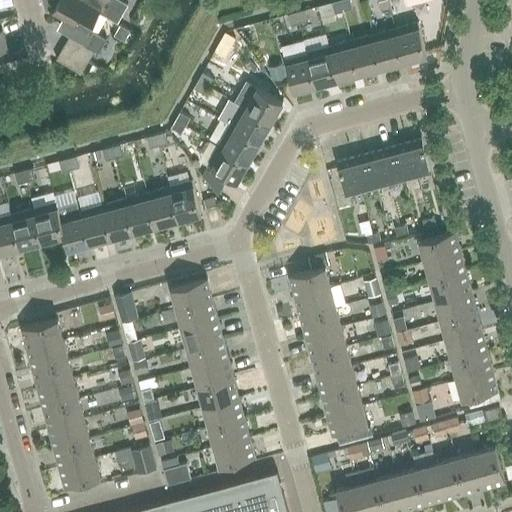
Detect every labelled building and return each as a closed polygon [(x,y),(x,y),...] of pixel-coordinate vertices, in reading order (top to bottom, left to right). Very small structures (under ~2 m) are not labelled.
[(83,0),(58,0),(53,10),(70,19),(63,30),(70,34),(96,49),(95,50),(99,52),(107,38),(93,30),(92,34),(88,32),(100,11),(101,10),(83,0)] [(83,0),(101,10),(100,11),(117,21),(128,2),(124,0),(83,0)] [(336,14),(345,12),(341,0),(337,0),(332,1),(336,14)] [(341,0),(345,12),(354,10),(351,0),(341,0)] [(297,11),(300,24),(310,21),(306,9),(297,11)] [(292,26),(300,24),(297,11),(289,13),(292,26)] [(396,28),(405,61),(427,55),(418,22),(396,28)] [(383,67),(405,61),(396,28),(374,34),(383,67)] [(90,59),(95,50),(96,49),(70,34),(64,44),(90,59)] [(361,73),(383,67),(374,34),(352,40),(361,73)] [(308,52),(308,51),(305,40),(282,46),(294,90),(316,84),(308,52)] [(338,79),(361,73),(352,40),(330,46),(338,79)] [(82,73),(90,59),(64,44),(57,58),(82,73)] [(316,84),(338,79),(330,46),(308,51),(308,52),(316,84)] [(198,79),(209,85),(213,77),(203,71),(198,79)] [(204,93),(209,85),(198,79),(194,87),(204,93)] [(242,104),(271,121),(282,101),(253,84),(242,104)] [(260,141),(271,121),(242,104),(231,124),(260,141)] [(176,119),(186,124),(189,118),(179,112),(176,119)] [(181,132),(186,124),(176,119),(171,126),(181,132)] [(248,160),(260,141),(231,124),(219,144),(248,160)] [(168,142),(165,131),(165,130),(155,133),(158,145),(168,142)] [(151,147),(158,145),(155,133),(148,135),(151,147)] [(417,175),(432,171),(423,138),(408,142),(417,175)] [(125,154),(121,143),(121,142),(111,145),(115,157),(125,154)] [(403,179),(417,175),(408,142),(394,146),(403,179)] [(236,181),(248,160),(219,144),(207,164),(236,181)] [(107,159),(115,157),(111,145),(104,147),(107,159)] [(389,183),(403,179),(394,146),(380,150),(389,183)] [(375,186),(389,183),(380,150),(367,154),(375,186)] [(361,190),(375,186),(367,154),(353,157),(361,190)] [(80,166),(77,155),(67,157),(71,169),(80,166)] [(63,171),(71,169),(67,157),(60,159),(63,171)] [(347,194),(361,190),(353,157),(338,161),(347,194)] [(24,169),(28,181),(36,179),(33,167),(24,169)] [(19,183),(28,181),(24,169),(16,172),(19,183)] [(170,186),(179,218),(201,212),(192,179),(170,186)] [(273,184),(267,194),(281,202),(287,192),(273,184)] [(157,225),(179,218),(170,186),(148,192),(157,225)] [(135,231),(157,225),(148,192),(126,198),(135,231)] [(113,237),(135,231),(126,198),(104,204),(113,237)] [(82,210),(78,211),(76,201),(59,205),(61,215),(61,216),(66,234),(65,234),(69,249),(91,243),(82,210)] [(61,215),(59,205),(57,202),(35,208),(44,240),(65,234),(66,234),(61,216),(61,215)] [(91,243),(113,237),(104,204),(82,210),(91,243)] [(22,246),(44,240),(35,208),(13,214),(22,246)] [(0,251),(22,246),(13,214),(0,217),(0,251)] [(375,240),(380,239),(381,239),(379,230),(373,232),(375,240)] [(425,260),(461,251),(455,230),(419,240),(425,260)] [(430,280),(466,270),(461,251),(425,260),(430,280)] [(295,296),(332,286),(326,265),(289,275),(295,296)] [(436,300),(472,290),(466,270),(430,280),(436,300)] [(176,307),(212,298),(206,277),(171,287),(176,307)] [(300,315),(337,305),(332,286),(295,296),(300,315)] [(441,319),(477,310),(472,290),(436,300),(441,319)] [(120,323),(135,319),(127,292),(113,296),(120,323)] [(182,327),(217,317),(212,298),(176,307),(182,327)] [(306,335),(342,325),(337,305),(300,315),(306,335)] [(446,339),(482,329),(477,310),(441,319),(446,339)] [(218,314),(221,330),(233,328),(230,311),(218,314)] [(26,348),(63,338),(57,317),(21,327),(26,348)] [(187,347),(223,337),(217,317),(182,327),(187,347)] [(311,355),(348,345),(342,325),(306,335),(311,355)] [(124,331),(127,341),(135,339),(133,329),(124,331)] [(406,329),(396,331),(400,346),(409,343),(406,329)] [(452,359),(488,349),(482,329),(446,339),(452,359)] [(192,366),(228,357),(223,337),(187,347),(192,366)] [(32,368),(68,358),(63,338),(26,348),(32,368)] [(113,354),(124,351),(122,342),(110,346),(113,354)] [(317,374),(353,364),(348,345),(311,355),(317,374)] [(457,378),(493,369),(488,349),(452,359),(457,378)] [(198,386),(234,376),(228,357),(192,366),(198,386)] [(37,387),(73,377),(68,358),(32,368),(37,387)] [(322,394),(359,384),(353,364),(317,374),(322,394)] [(493,369),(457,378),(463,399),(499,389),(493,369)] [(404,382),(404,381),(401,372),(391,375),(394,385),(404,382)] [(411,385),(421,383),(418,375),(409,377),(411,385)] [(203,406),(239,396),(234,376),(198,386),(203,406)] [(43,407),(79,397),(73,377),(37,387),(43,407)] [(327,414),(364,404),(359,384),(322,394),(327,414)] [(209,425),(244,416),(239,396),(203,406),(209,425)] [(48,427),(84,417),(79,397),(43,407),(48,427)] [(364,404),(327,414),(333,434),(369,424),(364,404)] [(501,415),(498,405),(486,409),(489,419),(501,415)] [(214,445),(250,435),(244,416),(209,425),(214,445)] [(53,446),(90,436),(84,417),(48,427),(53,446)] [(405,430),(391,434),(394,444),(408,440),(405,430)] [(250,435),(214,445),(220,466),(255,456),(250,435)] [(59,466),(95,456),(90,436),(53,446),(59,466)] [(154,440),(158,454),(168,452),(164,438),(154,440)] [(132,449),(138,473),(156,468),(150,444),(132,449)] [(475,450),(485,485),(505,480),(496,445),(475,450)] [(465,491),(485,485),(475,450),(456,456),(465,491)] [(95,456),(59,466),(64,486),(101,476),(95,456)] [(177,456),(161,460),(167,484),(183,479),(191,477),(187,462),(179,464),(177,456)] [(446,496),(465,491),(456,456),(436,461),(446,496)] [(426,501),(446,496),(436,461),(416,467),(426,501)] [(374,466),(354,471),(357,483),(365,511),(386,511),(377,477),(374,466)] [(406,507),(426,501),(416,467),(397,472),(406,507)] [(288,511),(277,469),(120,511),(288,511)] [(386,511),(387,511),(406,507),(397,472),(377,477),(386,511)] [(342,511),(365,511),(357,483),(336,489),(342,511)]
